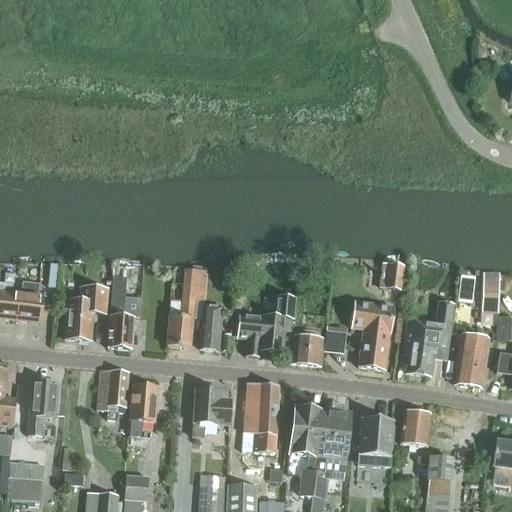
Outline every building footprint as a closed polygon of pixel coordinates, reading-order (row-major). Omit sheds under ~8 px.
[(379,291),(400,294),(403,269),(383,266),(379,291)] [(180,320),(169,319),(166,349),(190,351),(194,304),(204,305),(207,275),(183,273),(180,320)] [(3,285),(13,286),(14,277),(4,276),(3,285)] [(107,351),(131,353),(133,320),(124,320),(124,312),(123,312),(126,281),(112,280),(107,351)] [(0,322),(40,327),(43,299),(38,299),(39,287),(21,285),(20,297),(0,294),(0,322)] [(64,344),(90,346),(92,318),(105,319),(107,293),(81,291),(80,305),(67,304),(64,344)] [(245,360),(258,361),(259,355),(282,357),(285,322),(294,323),(295,307),(280,305),(278,321),(260,319),(260,320),(238,318),(236,338),(247,339),(245,360)] [(405,377),(430,380),(432,362),(445,364),(453,308),(437,305),(434,325),(411,322),(408,322),(403,357),(408,358),(405,377)] [(358,370),(383,374),(388,338),(389,338),(393,311),(354,306),(351,332),(363,334),(358,370)] [(199,352),(218,354),(222,309),(203,308),(199,352)] [(323,342),(318,341),(318,335),(302,333),(301,339),(294,339),(291,367),(320,370),(323,342)] [(481,392),(488,342),(461,338),(458,353),(453,388),(481,392)] [(511,390),(511,393),(511,392),(511,358),(498,356),(495,376),(511,378),(511,390)] [(0,429),(12,431),(15,403),(3,402),(6,373),(0,372),(0,429)] [(125,407),(128,376),(100,373),(96,414),(127,417),(128,407),(125,407)] [(26,439),(41,441),(43,422),(55,423),(58,388),(31,386),(28,420),(27,420),(26,439)] [(241,455),(274,457),(278,390),(246,387),(241,455)] [(129,440),(141,441),(142,426),(154,427),(157,390),(132,388),(129,424),(130,424),(129,440)] [(219,395),(196,393),(193,428),(192,427),(191,441),(203,442),(204,428),(217,429),(217,427),(229,428),(230,406),(218,405),(219,395)] [(306,474),(301,474),(297,500),(311,502),(322,413),(294,409),(288,460),(307,462),(306,474)] [(311,502),(325,504),(328,477),(337,478),(338,466),(344,467),(350,416),(322,413),(311,502)] [(399,448),(429,452),(433,419),(403,416),(399,448)] [(357,468),(390,471),(393,424),(360,421),(357,468)] [(511,476),(511,486),(511,446),(500,444),(498,458),(497,458),(496,468),(496,471),(511,473),(511,476)] [(273,471),(288,473),(290,460),(275,458),(273,471)] [(0,497),(5,498),(9,461),(0,459),(0,497)] [(90,462),(70,461),(69,476),(90,477),(90,462)] [(428,484),(427,498),(426,498),(424,511),(446,511),(448,498),(449,486),(451,486),(453,462),(428,461),(426,484),(428,484)] [(32,504),(39,505),(41,484),(42,484),(43,468),(9,465),(8,482),(6,502),(11,502),(32,504)] [(64,488),(83,489),(84,479),(65,477),(64,488)] [(122,511),(142,511),(142,505),(146,506),(148,481),(125,479),(123,504),(122,511)] [(197,511),(224,511),(226,480),(200,479),(197,511)] [(225,511),(255,511),(256,490),(227,488),(225,511)] [(86,496),(84,511),(116,511),(117,499),(86,496)]
